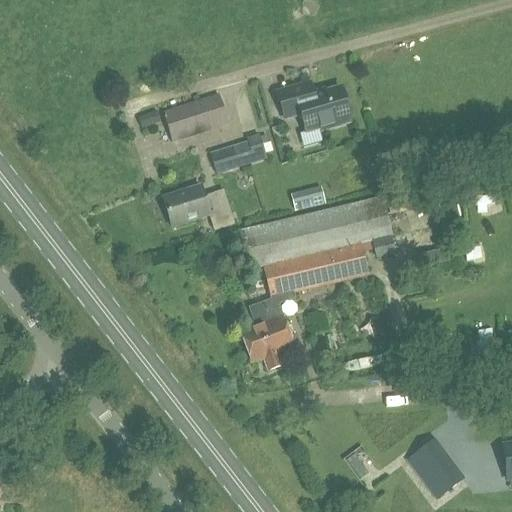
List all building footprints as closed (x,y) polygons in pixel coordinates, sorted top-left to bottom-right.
[(314,96),(310,83),(277,93),(285,119),(301,114),(306,132),(334,124),(335,127),(351,122),(341,88),(314,96)] [(173,144),(229,125),(219,95),(163,112),(173,144)] [(254,99),(241,101),(247,129),(260,126),(254,99)] [(138,118),(141,130),(157,124),(153,113),(138,118)] [(211,154),(218,175),(268,159),(261,135),(248,139),(248,142),(211,154)] [(31,140),(35,159),(48,157),(44,138),(31,140)] [(322,186),(296,194),(301,211),(327,203),(322,186)] [(231,213),(224,191),(204,197),(201,187),(164,199),(173,228),(211,216),(210,212),(219,209),(222,217),(231,213)] [(387,196),(391,215),(422,208),(415,190),(387,196)] [(383,198),(243,231),(252,269),(264,266),(373,241),(391,237),(393,237),(383,198)] [(373,241),(378,258),(395,253),(391,237),(373,241)] [(362,244),(264,266),(272,297),(369,275),(362,244)] [(258,328),(241,334),(252,362),(264,358),(269,371),(284,366),(280,356),(296,350),(277,297),(250,308),(258,328)] [(326,417),(310,426),(321,443),(336,434),(326,417)] [(511,446),(502,447),(505,479),(511,478),(511,446)] [(356,481),(382,471),(377,456),(350,466),(356,481)] [(415,458),(406,465),(435,504),(461,484),(444,462),(427,475),(415,458)] [(326,488),(351,488),(351,470),(327,469),(326,488)]
